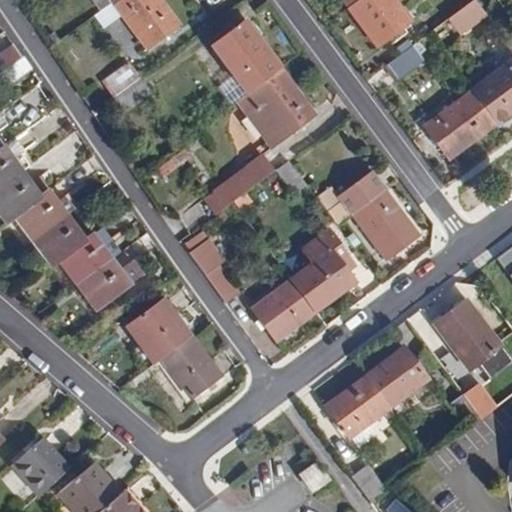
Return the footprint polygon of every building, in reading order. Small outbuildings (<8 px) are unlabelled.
[(181,25),(162,0),(115,0),(112,2),(147,49),(181,25)] [(394,0),(357,0),(347,8),(377,47),(410,21),(394,0)] [(486,15),(475,0),(473,0),(442,23),(454,39),(486,15)] [(248,96),(281,71),(245,22),(212,46),(232,74),(248,96)] [(0,74),(21,59),(12,45),(0,53),(0,74)] [(413,45),(388,63),(399,79),(422,61),(413,45)] [(511,62),(470,92),(495,125),(511,112),(511,62)] [(113,97),(139,77),(129,63),(103,82),(113,97)] [(314,117),(281,71),(248,96),(237,104),(270,149),(314,117)] [(151,93),(139,77),(113,97),(107,101),(114,111),(120,108),(124,113),(151,93)] [(449,159),(495,125),(470,92),(424,126),(449,159)] [(5,147),(0,150),(0,189),(23,172),(16,164),(14,160),(5,147)] [(233,202),(274,172),(261,155),(213,192),(225,208),(233,202)] [(306,186),(288,161),(275,171),(293,195),(306,186)] [(31,183),(23,172),(0,189),(0,217),(5,224),(12,219),(41,196),(38,192),(31,183)] [(418,236),(384,190),(380,193),(367,176),(325,206),(337,223),(350,214),(385,261),(418,236)] [(56,201),(48,191),(41,196),(12,219),(31,243),(67,215),(56,201)] [(86,241),(67,215),(31,243),(50,268),(57,262),(86,241)] [(290,280),(315,313),(356,283),(346,270),(352,266),(346,258),(348,256),(328,230),(300,251),(311,264),(290,280)] [(93,235),(86,241),(57,262),(76,287),(112,260),(93,235)] [(189,255),(225,304),(239,294),(219,266),(223,262),(208,241),(189,255)] [(511,242),(495,253),(511,280),(511,242)] [(130,286),(112,260),(76,287),(94,312),(130,286)] [(275,343),(315,313),(290,280),(251,309),(275,343)] [(160,360),(191,337),(164,300),(126,327),(153,365),(160,360)] [(511,364),(511,360),(466,301),(433,325),(480,388),(511,364)] [(220,377),(191,337),(160,360),(171,376),(189,400),(220,377)] [(404,348),(366,376),(390,409),(428,381),(404,348)] [(390,409),(366,376),(325,407),(349,439),(390,409)] [(462,396),(480,420),(492,411),(474,388),(462,396)] [(448,406),(466,430),(480,420),(462,396),(448,406)] [(36,497),(68,469),(42,440),(10,466),(36,497)] [(304,490),(324,481),(314,460),(294,469),(304,490)] [(97,511),(119,494),(94,464),(58,494),(72,511),(97,511)] [(351,477),(369,503),(386,490),(367,466),(351,477)] [(140,511),(123,491),(119,494),(97,511),(140,511)] [(408,511),(395,501),(385,511),(408,511)]
